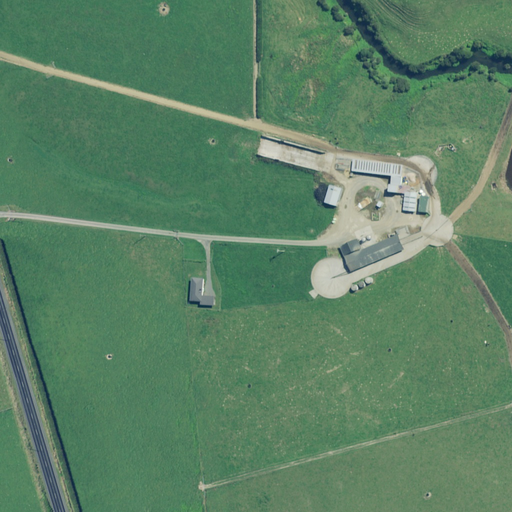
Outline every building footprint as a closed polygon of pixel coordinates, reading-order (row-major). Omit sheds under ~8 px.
[(405,165),(357,159),(355,171),(393,176),(391,192),(401,193),(405,165)] [(344,189),(332,185),(327,202),(339,206),(344,189)] [(419,194),(407,192),(405,210),(417,212),(419,194)] [(432,197),(423,196),(421,212),(430,213),(432,197)] [(406,250),(400,235),(364,250),(360,239),(342,247),(353,272),(406,250)] [(375,282),(373,276),(367,279),(370,284),(375,282)] [(206,286),(204,286),(205,278),(195,277),(193,301),(203,301),(202,305),(216,306),(217,297),(205,296),(206,286)]
